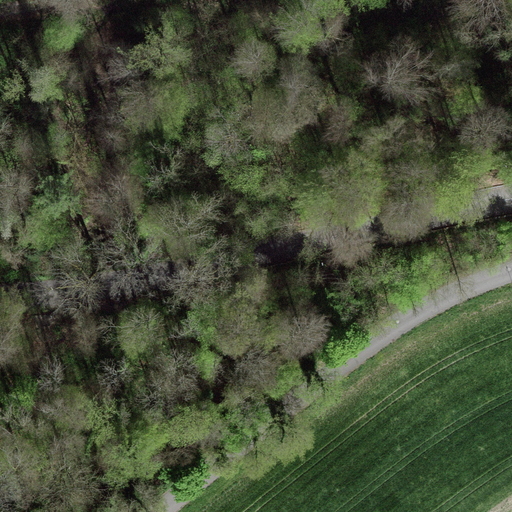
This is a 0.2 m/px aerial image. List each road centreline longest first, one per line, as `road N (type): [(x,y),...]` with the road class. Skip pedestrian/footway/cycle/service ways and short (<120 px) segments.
road 1 (residential): [(511,197),(0,299)]
road 2 (residential): [(511,269),(406,327),(157,511)]
